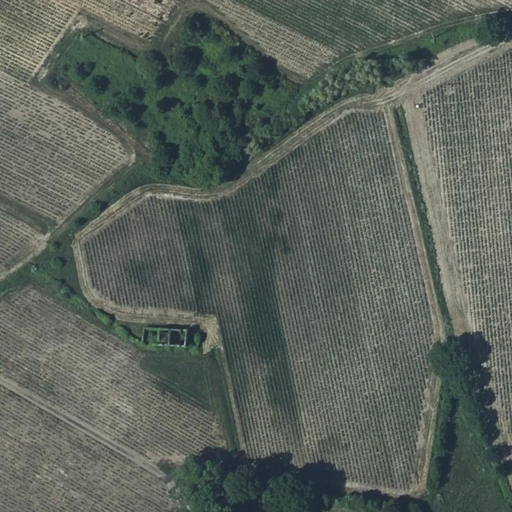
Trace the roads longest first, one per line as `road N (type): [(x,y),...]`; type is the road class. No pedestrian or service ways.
road 1 (track): [(0,275),(125,165),(210,160),(363,51),(454,19),(511,13)]
road 2 (track): [(150,166),(80,103),(34,81),(79,23),(147,58),(181,0)]
road 3 (track): [(205,511),(182,486),(0,380)]
road 4 (track): [(198,0),(303,91)]
